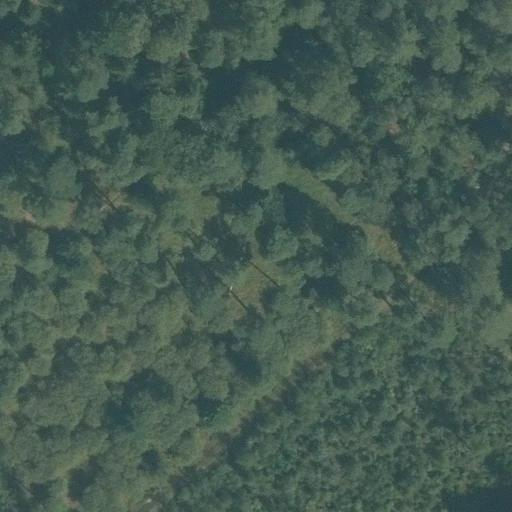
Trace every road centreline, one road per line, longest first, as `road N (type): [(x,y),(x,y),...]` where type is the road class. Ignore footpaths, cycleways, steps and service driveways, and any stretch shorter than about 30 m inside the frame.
road 1 (track): [(511,199),(169,511)]
road 2 (track): [(335,0),(0,305)]
